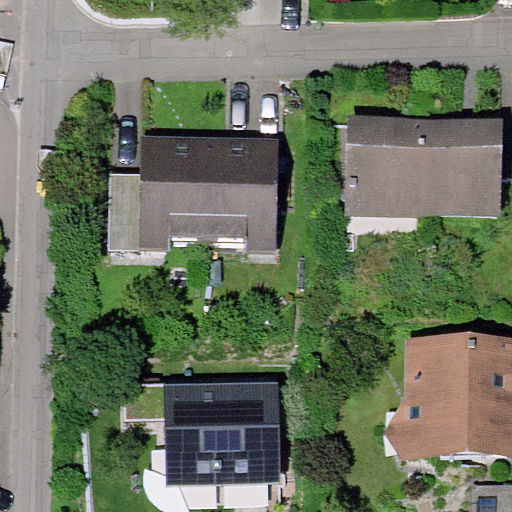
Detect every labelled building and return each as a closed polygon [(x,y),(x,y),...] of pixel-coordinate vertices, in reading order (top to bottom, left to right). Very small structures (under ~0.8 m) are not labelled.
[(495,132),(342,130),(341,219),(494,221),(495,132)] [(139,188),(110,188),(110,244),(242,245),(241,261),(277,262),(278,148),(139,147),(139,188)] [(511,352),(401,351),(403,408),(380,438),(397,477),(500,477),(501,429),(511,417),(511,352)] [(272,394),(118,395),(118,433),(154,433),(154,500),(273,498),(272,394)] [(511,511),(511,494),(474,493),(473,511),(511,511)]
